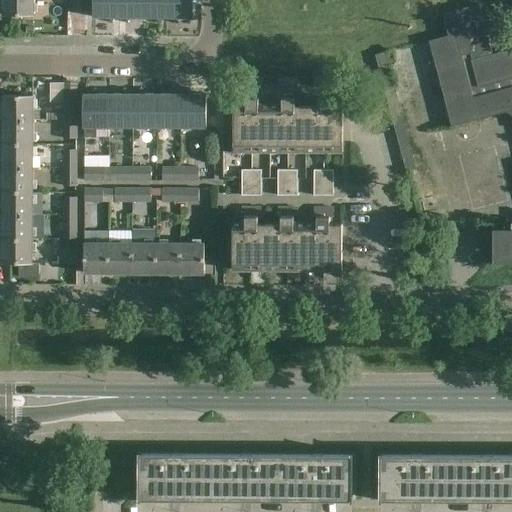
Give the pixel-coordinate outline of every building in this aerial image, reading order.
[(35,0),(4,0),(5,16),(35,16),(35,0)] [(88,9),(88,0),(74,0),(75,9),(88,9)] [(120,0),(96,0),(96,16),(120,16),(120,0)] [(144,0),(120,0),(120,16),(144,16),(144,0)] [(167,0),(144,0),(144,16),(168,17),(167,0)] [(167,0),(168,17),(192,17),(191,0),(167,0)] [(482,255),(511,254),(511,45),(493,51),(480,1),(443,11),(449,32),(429,38),(452,127),(480,120),(475,99),(511,88),(511,226),(498,227),(498,223),(496,223),(497,254),(482,254),(482,255)] [(397,62),(394,50),(376,55),(379,67),(390,64),(397,62)] [(417,169),(390,64),(379,67),(407,172),(417,169)] [(242,77),(242,87),(255,87),(262,87),(262,78),(242,77)] [(279,86),(298,86),(298,78),(279,78),(279,86)] [(314,78),(314,87),(335,87),(335,78),(314,78)] [(47,120),(63,120),(78,120),(78,103),(64,103),(64,83),(55,83),(55,107),(63,107),(63,112),(47,112),(47,120)] [(40,109),(34,109),(34,95),(3,95),(3,119),(34,120),(40,120),(40,109)] [(109,126),(110,126),(110,95),(86,95),(85,139),(109,139),(109,126)] [(134,95),(110,95),(110,126),(134,126),(134,95)] [(134,126),(157,126),(157,95),(134,95),(134,126)] [(157,126),(181,126),(181,95),(157,95),(157,126)] [(206,95),(181,95),(181,126),(205,126),(206,95)] [(318,99),(318,107),(295,106),(295,99),(282,99),(282,110),(259,110),(259,99),(246,98),(246,107),(233,106),(233,153),(235,153),(235,150),(341,151),(341,153),(343,153),(343,105),(341,105),(341,110),(331,110),(331,99),(318,99)] [(34,143),(34,120),(3,119),(3,143),(34,143)] [(78,138),(78,120),(63,120),(63,138),(78,138)] [(34,156),(34,143),(3,143),(3,167),(34,167),(41,167),(41,156),(34,156)] [(64,169),(78,169),(78,150),(64,150),(64,169)] [(200,166),(181,167),(181,181),(200,181),(200,166)] [(34,191),(34,167),(3,167),(3,191),(34,191)] [(104,167),(85,167),(86,181),(104,181),(104,167)] [(115,181),(134,181),(134,167),(115,167),(115,181)] [(152,167),(134,167),(134,181),(152,180),(152,167)] [(163,181),(181,181),(181,167),(163,167),(163,181)] [(64,186),(78,186),(78,169),(64,169),(64,186)] [(262,196),(262,170),(242,170),(242,196),(262,196)] [(278,196),(298,196),(298,170),(278,170),(278,196)] [(314,196),(334,196),(334,170),(314,171),(314,196)] [(86,188),(86,201),(104,201),(104,188),(86,188)] [(116,202),(134,202),(134,188),(116,188),(116,202)] [(152,188),(134,188),(134,202),(152,202),(152,188)] [(163,202),(181,202),(181,189),(163,189),(163,202)] [(200,189),(181,189),(181,202),(200,202),(200,189)] [(34,215),(34,191),(3,191),(3,215),(34,215)] [(64,197),(64,216),(78,216),(78,197),(64,197)] [(335,208),(315,208),(315,218),(318,218),(318,228),(295,228),(295,218),(298,218),(298,208),(278,208),(278,218),(282,218),(282,224),(259,224),(259,218),(262,218),(263,208),(243,208),(243,218),(246,218),(246,228),(235,228),(235,223),(234,223),(233,271),(235,271),(235,268),(341,268),(341,271),(343,271),(343,224),(331,224),(331,218),(335,218),(335,208)] [(34,239),(34,215),(3,215),(3,239),(34,239)] [(64,234),(78,234),(78,216),(64,216),(64,234)] [(34,239),(3,239),(3,263),(34,263),(34,239)] [(58,263),(78,263),(78,239),(59,239),(58,263)] [(110,243),(85,243),(85,273),(110,273),(110,243)] [(133,274),(134,243),(110,243),(110,273),(133,274)] [(134,243),(133,274),(157,274),(157,243),(134,243)] [(181,274),(181,243),(157,243),(157,274),(181,274)] [(205,243),(181,243),(181,274),(205,274),(205,243)] [(444,435),(419,435),(418,449),(444,450),(444,435)] [(140,453),(140,501),(142,501),(142,499),(211,499),(212,455),(143,454),(143,453),(140,453)] [(352,502),(353,502),(354,502),(354,453),(352,453),(352,456),(282,455),(282,500),(352,500),(352,502)] [(383,500),(412,500),(452,500),(452,455),(383,455),(383,454),(381,454),(381,502),(383,502),(383,500)] [(211,499),(242,500),(282,500),(282,455),(212,455),(211,499)] [(452,500),(483,500),(511,500),(511,455),(452,455),(452,500)]
